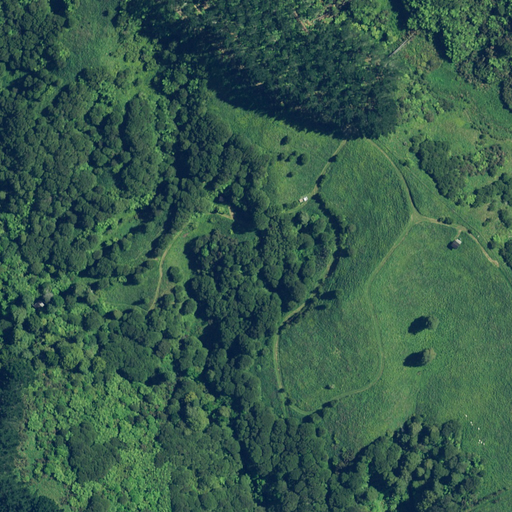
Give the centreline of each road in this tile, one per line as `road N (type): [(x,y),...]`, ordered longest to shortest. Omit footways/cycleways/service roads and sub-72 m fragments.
road 1 (track): [(377,329),(377,374),(313,412),(284,399),(273,346),(333,253),(334,222),(316,187),(350,127)]
road 2 (track): [(350,127),(399,166),(415,211),(415,224),(370,283),(377,329)]
road 3 (track): [(161,0),(268,91),(350,127)]
road 4 (track): [(350,127),(291,58),(269,0)]
road 5 (track): [(415,211),(469,234),(511,287)]
